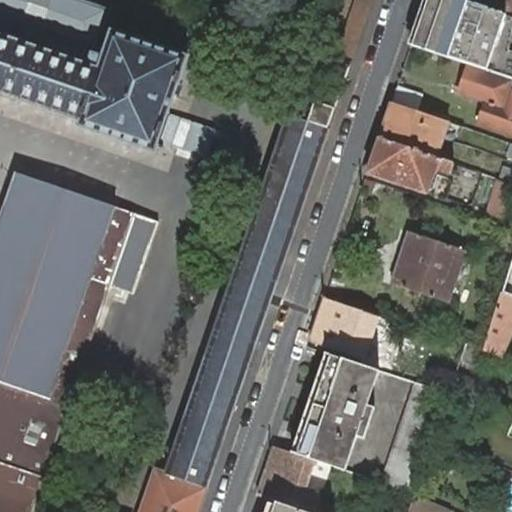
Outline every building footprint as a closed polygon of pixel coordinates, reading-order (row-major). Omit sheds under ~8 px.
[(0,0),(0,94),(81,122),(79,126),(156,152),(189,57),(113,31),(112,33),(102,29),(110,9),(85,0),(0,0)] [(361,0),(320,123),(330,128),(373,0),(361,0)] [(476,5),(462,0),(426,0),(411,46),(470,65),(487,71),(506,15),(497,12),(476,5)] [(511,0),(500,0),(497,12),(506,15),(511,17),(511,0)] [(511,17),(506,15),(487,71),(511,79),(511,50),(510,50),(511,24),(511,17)] [(511,86),(511,79),(487,71),(470,65),(460,95),(487,104),(481,123),(511,133),(511,88),(511,86)] [(397,88),(391,103),(417,112),(422,97),(397,88)] [(391,103),(380,138),(437,158),(449,123),(417,112),(391,103)] [(199,511),(330,128),(320,123),(299,116),(288,112),(175,444),(166,473),(155,469),(140,511),(199,511)] [(506,154),(509,143),(484,136),(481,147),(506,154)] [(380,138),(367,174),(401,186),(403,182),(407,184),(406,187),(427,195),(435,169),(450,174),(454,163),(439,158),(437,158),(380,138)] [(509,182),(511,173),(511,146),(502,179),(509,182)] [(69,405),(69,404),(110,286),(91,280),(116,207),(17,173),(0,222),(0,461),(45,477),(68,408),(69,405)] [(511,199),(511,173),(509,182),(502,179),(500,183),(498,183),(491,205),(486,219),(504,226),(511,199)] [(483,203),(491,205),(498,183),(490,181),(483,203)] [(91,280),(110,286),(135,213),(116,207),(91,280)] [(409,231),(391,283),(449,304),(467,251),(409,231)] [(511,259),(502,292),(511,296),(511,259)] [(511,296),(502,292),(484,350),(490,352),(500,357),(511,328),(511,296)] [(325,299),(310,342),(356,357),(359,350),(353,348),(362,319),(367,321),(367,323),(376,327),(385,329),(388,320),(325,299)] [(356,357),(364,359),(367,351),(376,327),(367,323),(367,321),(362,319),(353,348),(359,350),(356,357)] [(490,352),(484,350),(467,342),(465,347),(462,357),(484,366),(490,352)] [(363,365),(380,370),(384,356),(367,351),(364,359),(363,365)] [(332,355),(298,455),(314,461),(346,471),(358,437),(365,440),(375,408),(368,406),(380,370),(363,365),(332,355)] [(456,373),(451,390),(452,390),(471,398),(478,381),(456,373)] [(415,382),(381,483),(415,494),(448,393),(415,382)] [(449,444),(436,438),(428,461),(442,465),(444,458),(449,444)] [(462,450),(449,444),(444,458),(457,463),(462,450)] [(274,447),(257,495),(277,501),(298,508),(304,491),(314,494),(318,482),(307,479),(314,461),(298,455),(274,447)] [(0,511),(32,511),(45,477),(0,461),(0,511)] [(309,511),(314,494),(304,491),(298,508),(309,511)] [(417,495),(416,495),(409,511),(448,511),(449,510),(426,500),(417,495)] [(277,501),(272,511),(308,511),(309,511),(298,508),(277,501)]
